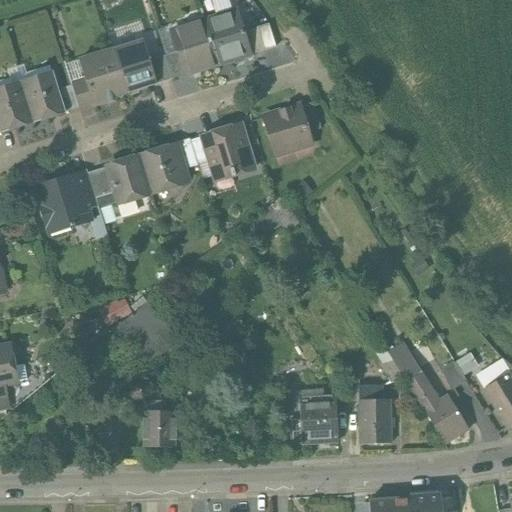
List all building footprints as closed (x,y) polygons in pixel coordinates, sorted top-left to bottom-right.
[(235,12),(205,22),(218,66),(249,56),(243,37),(245,36),(244,33),(243,31),(241,31),(235,12)] [(205,22),(172,32),(178,53),(185,76),(218,66),(205,22)] [(243,37),(249,56),(264,52),(257,29),(244,33),(245,36),(243,37)] [(143,41),(112,51),(125,95),(156,85),(149,62),(143,41)] [(112,51),(79,61),(84,78),(93,105),(114,98),(125,95),(112,51)] [(165,57),(172,80),(185,76),(178,53),(165,57)] [(149,62),(156,85),(172,80),(165,57),(149,62)] [(115,103),(114,98),(93,105),(84,78),(71,83),(80,113),(115,103)] [(53,79),(22,89),(33,124),(64,114),(53,79)] [(22,89),(0,95),(0,130),(1,134),(33,124),(22,89)] [(313,104),(300,108),(308,133),(321,129),(313,104)] [(299,108),(263,119),(275,156),(311,144),(308,133),(300,108),(299,108)] [(225,132),(226,134),(205,141),(204,141),(210,159),(215,176),(229,171),(231,177),(235,176),(234,174),(253,168),(240,127),(225,132)] [(205,138),(191,142),(198,163),(210,159),(204,141),(205,141),(205,138)] [(191,142),(175,147),(182,171),(199,166),(198,163),(191,142)] [(175,147),(159,152),(157,156),(141,161),(151,195),(171,189),(176,191),(183,189),(186,183),(182,171),(175,147)] [(126,166),(122,164),(106,169),(114,193),(121,217),(138,212),(134,200),(151,195),(141,161),(126,166)] [(89,174),(97,199),(114,193),(106,169),(89,174)] [(75,177),(86,211),(99,207),(97,199),(89,174),(88,173),(75,177)] [(75,177),(35,189),(42,211),(45,210),(48,221),(46,222),(49,233),(50,233),(51,236),(69,231),(69,229),(74,227),(73,226),(89,221),(86,211),(75,177)] [(274,237),(299,223),(285,199),(260,213),(274,237)] [(121,297),(98,311),(107,327),(130,314),(121,297)] [(146,304),(113,331),(143,369),(177,343),(169,333),(171,330),(168,326),(165,328),(146,304)] [(9,347),(0,348),(0,385),(3,385),(15,383),(9,347)] [(404,380),(424,411),(437,403),(407,355),(394,363),(404,380)] [(404,380),(394,363),(393,363),(371,370),(381,386),(382,388),(384,387),(404,380)] [(453,364),(440,372),(450,392),(465,383),(453,364)] [(511,388),(506,378),(484,391),(508,431),(511,428),(511,388)] [(359,401),(359,386),(359,380),(347,380),(347,401),(359,401)] [(382,388),(381,386),(359,386),(359,401),(359,445),(389,445),(389,427),(393,427),(393,423),(389,423),(389,401),(383,401),(384,387),(382,388)] [(334,396),(300,398),(301,420),(303,443),(337,441),(334,396)] [(437,403),(424,411),(443,443),(467,428),(447,397),(437,403)] [(174,407),(162,407),(162,414),(142,414),(141,449),(174,450),(174,407)] [(290,443),(303,443),(301,420),(289,421),(290,443)] [(439,511),(438,497),(410,499),(411,511),(439,511)] [(411,511),(410,499),(369,502),(369,505),(365,505),(365,511),(411,511)]
